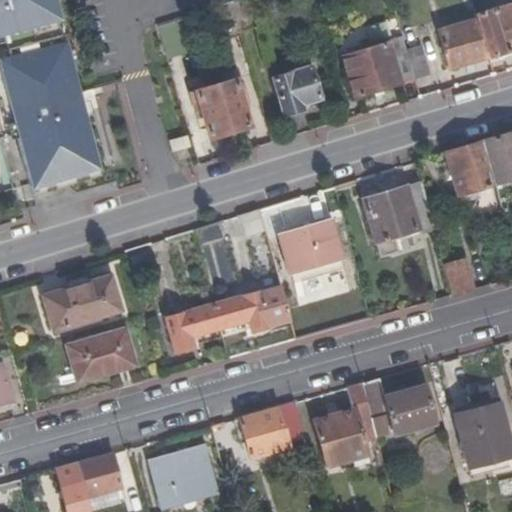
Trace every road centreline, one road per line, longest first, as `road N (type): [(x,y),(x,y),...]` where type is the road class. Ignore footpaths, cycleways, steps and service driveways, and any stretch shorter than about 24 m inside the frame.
road 1 (secondary): [(0,256),(511,99)]
road 2 (residential): [(0,453),(511,307)]
